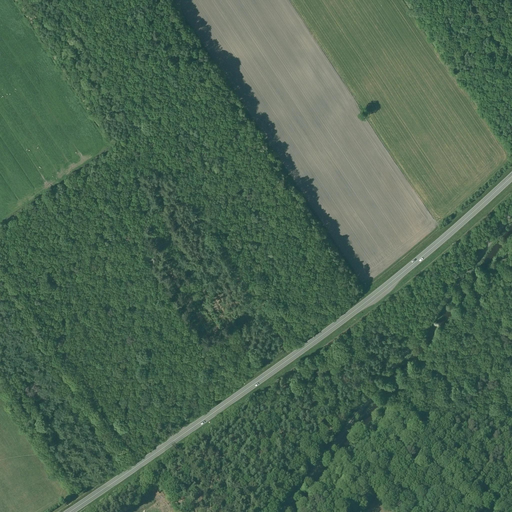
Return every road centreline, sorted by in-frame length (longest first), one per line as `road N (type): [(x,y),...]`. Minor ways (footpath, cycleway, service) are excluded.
road 1 (trunk): [(143,461),(366,301),(511,176)]
road 2 (unclassified): [(282,511),(511,212)]
road 3 (track): [(397,398),(503,260)]
